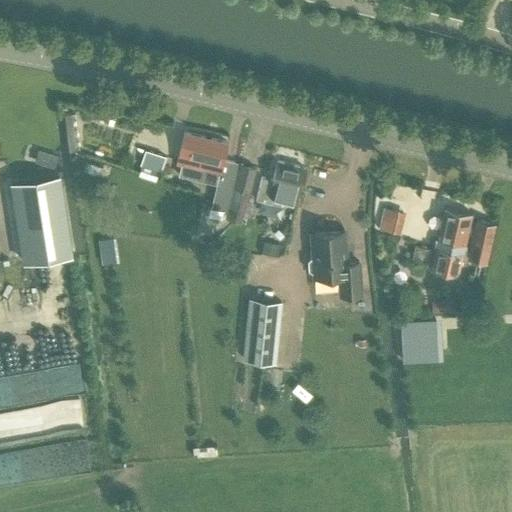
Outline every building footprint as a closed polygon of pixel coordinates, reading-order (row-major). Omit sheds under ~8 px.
[(76,111),(65,111),(66,148),(77,147),(76,111)] [(237,163),(223,159),(228,142),(185,131),(177,162),(194,167),(193,172),(196,173),(195,176),(202,178),(205,169),(218,173),(215,184),(232,188),(236,171),(237,163)] [(160,170),(165,155),(146,149),(141,164),(160,170)] [(297,202),(306,167),(278,160),(273,179),(262,177),(256,199),(285,206),(286,200),(297,202)] [(241,223),(249,190),(255,167),(241,164),(227,219),(241,223)] [(22,262),(71,254),(59,174),(9,182),(22,262)] [(383,205),(380,228),(403,230),(405,208),(383,205)] [(466,245),(464,245),(467,232),(468,226),(471,213),(445,207),(438,239),(435,238),(433,246),(435,247),(430,269),(458,275),(463,253),(464,253),(466,245)] [(474,228),(468,226),(467,232),(473,233),(468,258),(485,262),(494,224),(476,220),(474,228)] [(344,231),(310,233),(312,257),(308,260),(308,270),(313,273),(313,277),(338,275),(339,295),(360,294),(358,261),(346,262),(344,231)] [(99,237),(104,261),(119,258),(114,234),(99,237)] [(275,363),(282,301),(248,298),(242,359),(275,363)] [(402,361),(442,359),(440,317),(400,319),(402,361)] [(0,481),(49,474),(39,407),(37,407),(38,418),(28,420),(25,400),(79,392),(74,362),(0,373),(0,481)]
